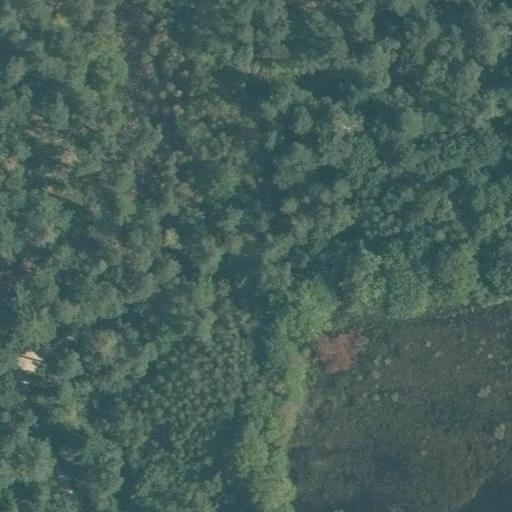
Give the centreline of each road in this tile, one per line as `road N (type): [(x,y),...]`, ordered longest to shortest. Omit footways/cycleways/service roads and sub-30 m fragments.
road 1 (track): [(511,172),(405,187),(237,249),(0,378)]
road 2 (track): [(67,511),(0,388)]
